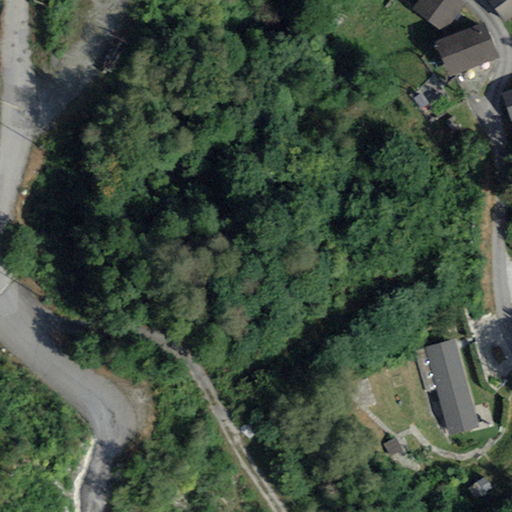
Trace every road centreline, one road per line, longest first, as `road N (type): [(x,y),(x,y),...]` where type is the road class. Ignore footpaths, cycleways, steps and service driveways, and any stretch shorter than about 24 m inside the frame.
road 1 (track): [(0,309),(184,353),(274,511)]
road 2 (unclassified): [(475,0),(505,48),(494,114),(502,287),(511,320)]
